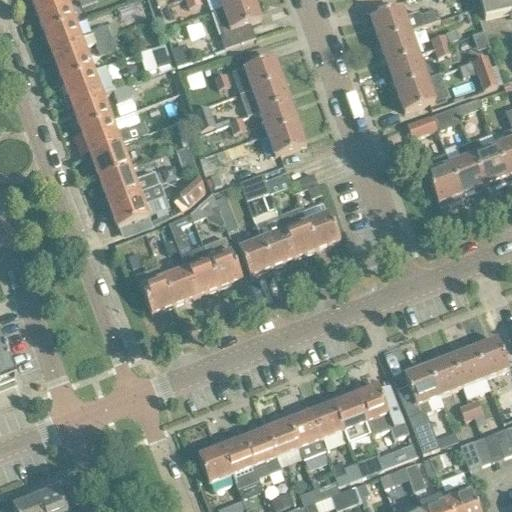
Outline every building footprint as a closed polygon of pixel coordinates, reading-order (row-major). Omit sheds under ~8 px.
[(30,0),(35,12),(66,0),(67,0),(30,0)] [(66,0),(35,12),(44,37),(75,25),(66,0)] [(97,0),(77,0),(81,9),(98,3),(97,0)] [(187,0),(184,1),(188,12),(201,8),(198,0),(187,0)] [(253,2),(252,0),(217,0),(222,12),(222,13),(253,2)] [(511,15),(511,0),(479,0),(485,22),(511,15)] [(212,16),(225,52),(225,53),(255,43),(250,28),(261,24),(253,2),(222,13),(222,12),(212,16)] [(379,46),(410,34),(440,24),(436,13),(422,17),(419,16),(418,14),(417,15),(405,20),(401,11),(371,22),(379,46)] [(93,36),(81,40),(75,25),(44,37),(53,61),(85,49),(95,45),(112,39),(107,26),(91,33),(93,36)] [(192,42),(205,40),(203,26),(190,28),(192,42)] [(445,38),(431,43),(434,52),(434,53),(449,47),(449,46),(460,42),(456,33),(445,37),(445,38)] [(379,46),(387,69),(418,58),(410,34),(379,46)] [(112,39),(95,45),(99,57),(101,57),(116,51),(116,50),(112,40),(112,39)] [(449,47),(434,53),(437,62),(443,60),(452,56),(449,47)] [(62,86),(94,74),(85,49),(53,61),(62,86)] [(149,53),(155,71),(170,67),(163,49),(149,53)] [(396,93),(427,82),(418,58),(387,69),(396,93)] [(483,95),(497,89),(486,59),(459,70),(463,81),(477,76),(483,95)] [(282,83),(275,61),(243,72),(251,94),(282,83)] [(111,89),(108,82),(104,70),(94,74),(62,86),(71,110),(103,98),(113,94),(111,89)] [(218,94),(230,89),(226,77),(213,82),(218,94)] [(396,93),(404,116),(435,105),(427,82),(396,93)] [(135,100),(128,83),(111,89),(113,94),(117,106),(135,100)] [(251,94),(240,98),(248,120),(259,117),(290,105),(282,83),(251,94)] [(511,91),(509,85),(502,87),(503,90),(504,93),(505,95),(511,92),(511,91)] [(71,110),(81,135),(112,123),(103,98),(71,110)] [(454,113),(458,121),(481,112),(477,103),(454,111),(454,113)] [(298,128),(290,105),(259,117),(267,139),(298,128)] [(200,136),(216,130),(209,109),(192,115),(200,136)] [(431,119),(436,134),(437,136),(444,133),(460,127),(457,121),(458,121),(454,113),(432,121),(431,119)] [(506,146),(496,150),(509,186),(511,184),(511,113),(505,116),(511,133),(502,137),(506,146)] [(431,119),(407,129),(408,130),(410,137),(411,139),(413,143),(436,134),(431,119)] [(242,121),(229,126),(233,138),(246,133),(242,121)] [(131,143),(149,137),(144,124),(117,134),(112,123),(81,135),(90,159),(121,147),(131,143)] [(306,150),(298,128),(267,139),(275,161),(306,150)] [(509,186),(491,138),(478,143),(468,147),(484,189),(493,186),(495,191),(509,186)] [(484,189),(468,147),(467,147),(467,146),(458,150),(463,162),(449,168),(461,198),(484,189)] [(90,159),(99,183),(131,171),(121,147),(90,159)] [(188,179),(198,176),(189,150),(175,154),(184,179),(188,178),(188,179)] [(445,158),(422,167),(426,177),(437,207),(447,203),(449,209),(463,203),(461,198),(449,168),(445,158)] [(131,171),(99,183),(108,208),(141,195),(161,188),(160,187),(159,187),(155,175),(135,182),(131,171)] [(179,200),(188,211),(189,212),(205,197),(198,176),(188,179),(191,188),(179,200)] [(268,197),(269,198),(279,194),(281,199),(294,195),(287,176),(265,184),(263,179),(262,180),(268,197)] [(294,195),(295,197),(307,193),(311,202),(321,199),(313,177),(291,186),(287,176),(294,195)] [(262,180),(263,179),(262,177),(256,180),(256,182),(240,187),(246,205),(268,197),(262,180)] [(165,200),(161,188),(141,195),(108,208),(117,232),(149,220),(144,208),(165,200)] [(212,197),(190,218),(194,226),(219,216),(215,203),(212,197)] [(215,203),(219,216),(227,236),(238,231),(233,219),(233,218),(226,199),(215,203)] [(317,254),(306,226),(300,211),(277,219),(294,263),(317,254)] [(329,217),(306,226),(317,254),(340,245),(329,217)] [(190,218),(168,228),(173,242),(183,238),(180,231),(194,226),(190,218)] [(255,228),(261,244),(272,271),(294,263),(277,219),(255,228)] [(174,242),(163,247),(168,259),(178,254),(174,242)] [(226,242),(203,251),(219,292),(242,283),(226,242)] [(238,252),(249,280),(272,271),(261,244),(238,252)] [(203,251),(180,260),(185,273),(196,301),(219,292),(203,251)] [(128,261),(133,272),(143,268),(138,257),(128,261)] [(163,281),(159,271),(136,280),(151,318),(174,309),(163,281)] [(185,273),(163,281),(174,309),(196,301),(185,273)] [(509,373),(504,361),(497,343),(474,352),(485,382),(509,373)] [(3,354),(0,345),(0,389),(15,384),(5,359),(7,358),(5,353),(3,354)] [(462,391),(485,382),(474,352),(450,361),(462,391)] [(439,400),(462,391),(450,361),(427,370),(439,400)] [(440,452),(437,446),(426,417),(431,415),(427,405),(439,400),(427,370),(404,379),(415,409),(405,412),(405,411),(404,412),(422,459),(440,452)] [(378,390),(355,399),(370,439),(371,441),(389,434),(393,444),(407,439),(387,389),(379,392),(378,390)] [(348,448),(370,439),(355,399),(332,407),(348,448)] [(478,404),(468,407),(474,422),(483,418),(478,404)] [(348,448),(332,407),(310,416),(321,444),(343,435),(348,448)] [(465,425),(473,422),(474,422),(468,407),(459,411),(465,425)] [(299,414),(285,419),(298,453),(309,448),(313,459),(315,458),(325,455),(321,444),(310,416),(302,419),(299,414)] [(274,430),(265,434),(276,461),(298,453),(285,419),(271,425),(274,430)] [(511,458),(511,449),(506,432),(494,437),(504,462),(511,458)] [(265,434),(243,442),(254,470),(259,483),(268,479),(281,474),(276,461),(265,434)] [(504,462),(494,437),(483,441),(493,466),(504,462)] [(483,441),(473,445),(472,446),(481,470),(493,466),(483,441)] [(231,479),(237,494),(260,485),(254,470),(243,442),(220,451),(231,479)] [(481,470),(472,446),(460,450),(469,475),(481,470)] [(208,488),(227,481),(231,479),(220,451),(198,460),(208,488)] [(446,455),(438,458),(429,462),(434,474),(451,468),(446,455)] [(384,473),(378,457),(378,458),(378,459),(356,467),(362,482),(384,473)] [(349,486),(341,465),(331,469),(339,490),(349,486)] [(416,467),(404,472),(414,496),(426,491),(416,467)] [(389,477),(386,478),(380,481),(384,493),(394,489),(389,477)] [(317,484),(312,486),(314,493),(319,505),(330,500),(340,496),(338,491),(339,490),(337,485),(320,491),(317,484)] [(365,487),(364,487),(355,491),(358,499),(361,506),(360,503),(370,499),(365,487)] [(442,496),(448,511),(477,511),(468,487),(442,496)] [(54,494),(34,502),(38,511),(74,511),(73,508),(66,489),(54,494)] [(345,511),(361,506),(358,499),(355,491),(340,496),(330,500),(334,511),(345,511)] [(319,505),(316,498),(314,493),(299,499),(303,511),(319,505)] [(289,495),(269,503),(272,511),(282,511),(294,508),(289,495)] [(428,511),(448,511),(442,496),(445,505),(428,511)] [(38,511),(34,502),(13,510),(13,511),(38,511)] [(249,511),(246,503),(241,505),(244,511),(256,511),(252,511),(249,511)]
